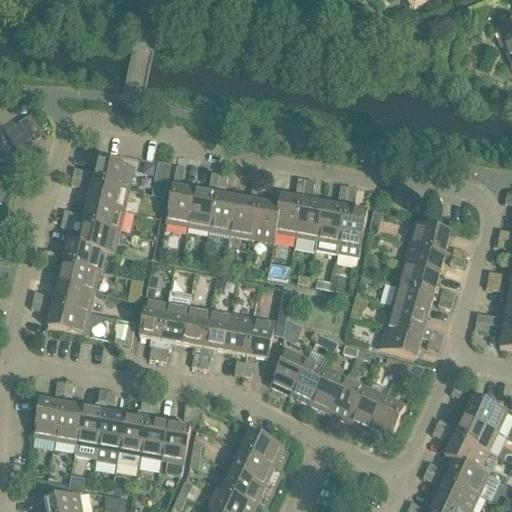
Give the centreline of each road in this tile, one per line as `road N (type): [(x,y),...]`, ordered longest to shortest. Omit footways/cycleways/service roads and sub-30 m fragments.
road 1 (unclassified): [(456,362),(494,199),(88,124),(65,132),(11,363)]
road 2 (residential): [(328,449),(224,391),(11,363)]
road 3 (residential): [(456,362),(403,478)]
